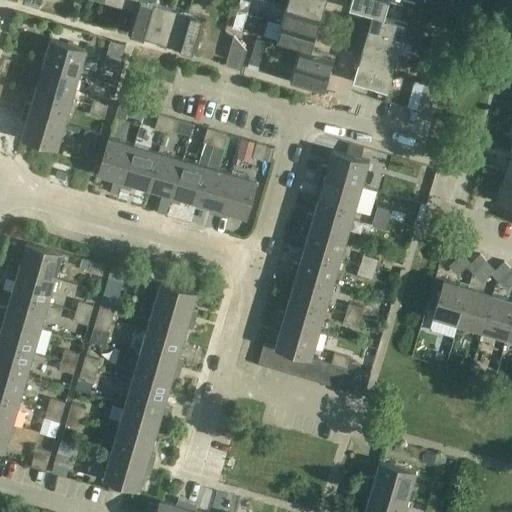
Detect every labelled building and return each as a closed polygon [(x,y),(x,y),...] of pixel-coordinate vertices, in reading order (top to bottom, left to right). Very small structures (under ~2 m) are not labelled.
[(120,0),(119,5),(135,9),(135,10),(137,0),(120,0)] [(128,32),(145,37),(155,2),(155,0),(137,0),(135,10),(135,9),(128,32)] [(230,2),(221,0),(216,0),(210,32),(223,35),(230,2)] [(242,0),(239,0),(237,10),(246,13),(249,2),(242,0)] [(326,1),(323,0),(288,0),(286,7),(321,17),(326,1)] [(350,0),(349,8),(372,15),(372,14),(384,18),(384,17),(388,2),(389,1),(383,0),(350,0)] [(145,37),(161,42),(172,7),(155,2),(145,37)] [(450,6),(446,18),(456,21),(459,9),(450,6)] [(161,42),(178,47),(188,12),(172,7),(161,42)] [(286,7),(282,23),(316,34),(321,17),(286,7)] [(237,10),(232,28),(241,31),(246,13),(237,10)] [(205,16),(188,12),(178,47),(195,52),(205,16)] [(372,14),(372,15),(367,31),(402,41),(407,24),(384,17),(384,18),(372,14)] [(443,30),(453,33),(456,21),(446,18),(443,30)] [(311,50),(316,34),(282,23),(277,40),(300,47),(311,50)] [(367,31),(362,47),(397,57),(402,41),(367,31)] [(246,51),(233,36),(225,65),(240,70),(246,51)] [(40,53),(37,61),(79,74),(87,48),(50,38),(45,54),(40,53)] [(255,40),(252,51),(261,54),(265,42),(255,40)] [(441,40),(437,51),(447,54),(450,42),(441,40)] [(330,73),(335,56),(311,50),(300,47),(295,63),(330,73)] [(362,47),(358,63),(393,73),(397,57),(362,47)] [(252,51),(248,63),(258,66),(261,54),(252,51)] [(434,64),(443,67),(447,54),(437,51),(434,64)] [(121,60),(106,55),(103,65),(118,69),(121,60)] [(40,72),(36,87),(72,98),(79,74),(37,61),(34,71),(40,72)] [(325,90),(330,73),(295,63),(290,80),(325,90)] [(388,91),(393,73),(358,63),(353,80),(388,91)] [(431,73),(428,83),(437,86),(441,76),(431,73)] [(417,109),(429,113),(437,86),(428,83),(427,86),(424,85),(417,109)] [(25,101),(23,110),(65,122),(72,98),(36,87),(31,103),(25,101)] [(95,95),(92,104),(107,108),(109,99),(95,95)] [(119,103),(114,117),(125,120),(129,106),(119,103)] [(92,104),(89,114),(104,119),(107,108),(92,104)] [(23,110),(20,120),(26,121),(21,137),(55,147),(58,148),(65,122),(23,110)] [(154,129),(164,131),(168,117),(158,114),(153,113),(148,127),(154,129)] [(178,120),(168,117),(164,131),(174,134),(178,120)] [(203,143),(212,146),(216,131),(207,128),(203,143)] [(227,134),(216,131),(212,146),(222,149),(227,134)] [(112,183),(121,186),(134,144),(109,137),(98,172),(114,177),(112,183)] [(241,138),(237,154),(251,158),(255,142),(241,138)] [(256,143),(252,157),(262,160),(266,146),(256,143)] [(95,148),(80,144),(78,154),(92,159),(95,148)] [(133,183),(147,187),(158,151),(134,144),(121,186),(131,189),(133,183)] [(209,212),(218,215),(231,172),(217,168),(222,149),(212,146),(206,165),(196,201),(211,205),(209,212)] [(322,164),(319,173),(361,185),(368,160),(332,150),(327,165),(322,164)] [(161,197),(170,200),(182,158),(158,151),(147,187),(162,191),(161,197)] [(181,196),(196,201),(206,165),(182,158),(170,200),(179,203),(181,196)] [(256,179),(231,172),(218,215),(228,217),(230,211),(245,215),(256,179)] [(322,184),(318,199),(354,210),(361,185),(319,173),(316,182),(322,184)] [(511,176),(504,174),(496,199),(508,202),(503,217),(511,219),(511,176)] [(307,212),(304,221),(347,234),(354,210),(318,199),(313,214),(307,212)] [(377,206),(374,216),(389,220),(392,211),(377,206)] [(374,216),(371,226),(386,230),(389,220),(374,216)] [(308,233),(303,247),(339,258),(347,234),(304,221),(302,231),(308,233)] [(15,256),(12,266),(55,278),(62,253),(25,242),(21,258),(15,256)] [(391,272),(398,249),(382,244),(375,267),(391,272)] [(293,261),(290,270),(332,282),(339,258),(303,247),(299,263),(293,261)] [(480,253),(466,266),(473,273),(486,260),(480,253)] [(363,255),(360,264),(375,268),(377,259),(363,255)] [(504,261),(491,273),(497,280),(510,267),(504,261)] [(104,266),(90,262),(87,272),(101,276),(104,266)] [(360,264),(357,275),(372,279),(375,268),(360,264)] [(15,276),(11,291),(48,302),(55,278),(12,266),(10,274),(15,276)] [(111,268),(107,278),(122,282),(125,272),(111,268)] [(293,282),(289,296),(325,306),(332,282),(290,270),(287,280),(293,282)] [(433,315),(458,323),(469,286),(444,279),(433,315)] [(160,281),(153,306),(195,318),(198,309),(192,307),(196,291),(160,281)] [(458,323),(482,330),(493,293),(469,286),(458,323)] [(1,305),(0,307),(0,314),(40,326),(48,302),(11,291),(6,306),(1,305)] [(482,330),(506,337),(511,317),(511,299),(493,293),(482,330)] [(278,310),(276,318),(318,331),(325,306),(289,296),(284,312),(278,310)] [(78,301),(75,310),(90,315),(93,305),(78,301)] [(348,304),(346,312),(361,317),(363,308),(348,304)] [(153,306),(146,330),(182,341),(186,325),(193,327),(195,318),(153,306)] [(99,307),(97,316),(111,320),(114,311),(106,309),(99,307)] [(75,310),(73,321),(87,325),(90,315),(75,310)] [(346,312),(343,323),(357,328),(361,317),(346,312)] [(0,324),(1,325),(0,327),(0,340),(33,351),(40,326),(0,314),(0,324)] [(97,316),(93,327),(108,331),(111,320),(97,316)] [(311,356),(318,331),(276,318),(273,328),(279,330),(274,345),(285,348),(295,352),(306,355),(311,356)] [(146,330),(139,354),(180,367),(183,357),(177,356),(182,341),(146,330)] [(0,367),(26,375),(33,351),(0,340),(0,367)] [(257,363),(268,366),(274,345),(263,342),(257,363)] [(268,366),(279,369),(285,348),(274,345),(268,366)] [(279,369),(289,373),(295,352),(285,348),(279,369)] [(64,350),(61,359),(76,363),(79,354),(64,350)] [(289,373),(300,376),(306,355),(295,352),(289,373)] [(334,353),(331,362),(338,364),(346,366),(349,357),(334,353)] [(139,354),(132,379),(168,389),(172,374),(178,376),(180,367),(139,354)] [(300,376),(311,379),(317,358),(306,355),(300,376)] [(85,356),(82,364),(97,369),(100,360),(85,356)] [(311,379),(321,382),(327,361),(317,358),(311,379)] [(58,370),(73,374),(76,363),(61,359),(58,370)] [(321,382),(332,385),(338,364),(331,362),(327,361),(321,382)] [(82,364),(79,375),(94,380),(97,369),(82,364)] [(332,385),(343,388),(349,367),(346,366),(338,364),(332,385)] [(0,393),(19,399),(26,375),(0,367),(0,393)] [(343,388),(353,391),(359,370),(349,367),(343,388)] [(353,391),(364,395),(370,374),(359,370),(353,391)] [(132,379),(124,403),(167,415),(169,406),(163,405),(168,389),(132,379)] [(0,419),(12,423),(19,400),(19,399),(0,393),(0,419)] [(50,398),(47,407),(62,412),(65,403),(50,398)] [(124,403),(117,427),(154,438),(158,423),(164,425),(167,415),(124,403)] [(71,404),(68,413),(83,417),(86,409),(71,404)] [(44,418),(59,422),(62,412),(47,407),(44,418)] [(68,413),(65,424),(80,429),(83,417),(68,413)] [(0,446),(5,448),(12,423),(0,419),(0,446)] [(117,427),(110,451),(152,463),(155,455),(149,453),(154,438),(117,427)] [(32,457),(47,462),(50,452),(35,447),(32,457)] [(70,451),(72,463),(86,461),(84,448),(70,451)] [(103,476),(139,487),(144,471),(149,472),(152,463),(110,451),(103,476)] [(56,453),(53,463),(68,468),(71,458),(56,453)] [(369,474),(366,483),(409,496),(416,471),(379,460),(375,476),(369,474)] [(369,494),(365,509),(374,511),(404,511),(409,496),(366,483),(364,493),(369,494)] [(431,493),(428,502),(443,506),(445,497),(431,493)] [(155,511),(183,511),(187,500),(177,497),(175,503),(160,499),(155,511)] [(183,511),(204,511),(194,509),(196,503),(187,500),(183,511)] [(428,502),(425,511),(440,511),(443,506),(428,502)]
